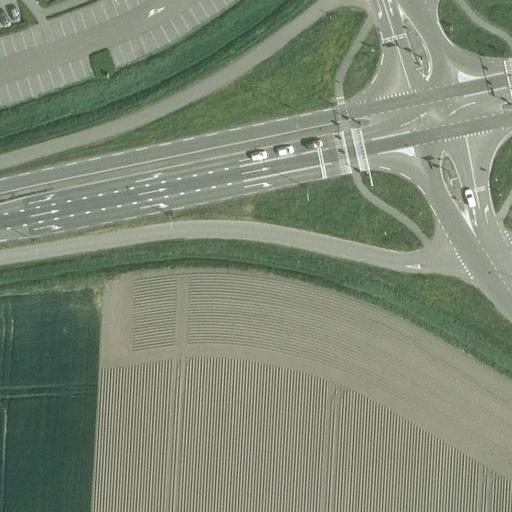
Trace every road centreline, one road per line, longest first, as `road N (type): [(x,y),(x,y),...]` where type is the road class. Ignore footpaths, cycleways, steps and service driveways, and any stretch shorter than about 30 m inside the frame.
road 1 (unclassified): [(487,258),(403,263),(280,236),(187,231),(0,261)]
road 2 (primary): [(0,227),(425,137)]
road 3 (primary): [(416,100),(0,193)]
road 4 (unclassified): [(0,166),(175,107),(337,0)]
road 5 (tertiary): [(425,137),(445,204),(479,242)]
